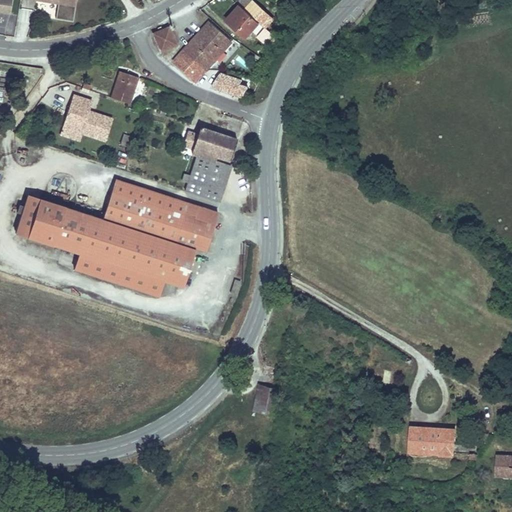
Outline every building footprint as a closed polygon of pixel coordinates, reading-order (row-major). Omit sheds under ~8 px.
[(0,0),(0,12),(10,14),(12,0),(0,0)] [(74,23),(77,0),(37,0),(38,1),(59,4),(57,20),(74,23)] [(256,17),(257,16),(236,0),(235,0),(224,15),(244,32),(256,17)] [(236,0),(257,16),(260,19),(265,11),(252,0),(236,0)] [(273,32),(256,17),(244,32),(264,47),(273,32)] [(232,47),(210,27),(183,56),(206,76),(232,47)] [(176,47),(169,33),(154,38),(160,53),(176,47)] [(174,66),(196,86),(206,76),(183,56),(174,66)] [(138,77),(119,71),(111,97),(131,103),(139,77),(138,77)] [(247,102),(250,99),(222,82),(219,87),(215,92),(236,100),(240,96),(247,102)] [(109,96),(91,89),(89,93),(108,100),(109,96)] [(113,118),(92,112),(96,102),(76,96),(66,127),(81,132),(106,140),(113,118)] [(81,132),(66,127),(64,135),(79,139),(81,132)] [(197,157),(231,168),(239,143),(201,131),(193,156),(197,157)] [(134,151),(137,141),(123,136),(120,146),(134,151)] [(186,193),(220,204),(231,168),(197,157),(191,178),(188,186),(186,193)] [(188,186),(191,178),(184,176),(181,184),(188,186)] [(206,253),(218,214),(118,183),(104,226),(99,224),(100,220),(33,198),(30,206),(25,205),(22,216),(27,217),(22,233),(78,250),(72,268),(159,295),(164,279),(184,285),(195,250),(206,253)] [(236,297),(240,285),(235,283),(231,296),(236,297)] [(273,418),(279,390),(260,386),(254,414),(273,418)] [(413,432),(411,457),(456,459),(456,428),(441,428),(441,433),(413,432)] [(511,482),(511,462),(493,462),(492,482),(511,482)]
